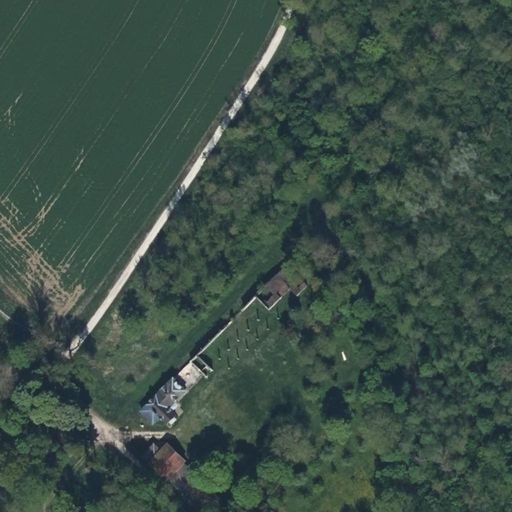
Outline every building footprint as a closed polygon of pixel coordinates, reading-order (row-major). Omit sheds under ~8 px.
[(258,294),(270,306),(290,286),(298,293),(308,283),(288,264),(258,294)] [(281,316),(270,306),(258,294),(198,355),(213,370),(219,364),(226,372),(281,316)] [(318,314),(310,306),(308,308),(315,316),(318,314)] [(198,355),(192,361),(207,376),(213,370),(198,355)] [(172,405),(187,389),(175,378),(143,410),(156,422),(162,415),(169,420),(171,418),(173,420),(177,416),(175,413),(177,411),(172,405)] [(145,456),(169,479),(187,461),(188,460),(170,442),(163,448),(157,443),(145,456)] [(213,511),(225,501),(187,461),(169,479),(199,511),(213,511)]
